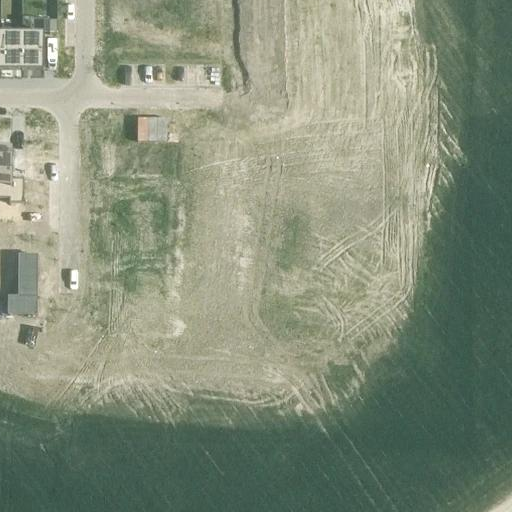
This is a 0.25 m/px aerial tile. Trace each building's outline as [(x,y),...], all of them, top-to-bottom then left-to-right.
[(120,6),(120,22),(128,22),(128,21),(156,21),(156,20),(156,6),(120,6)] [(203,6),(203,14),(215,14),(215,6),(203,6)] [(128,22),(128,36),(164,36),(164,20),(156,20),(156,21),(128,21),(128,22)] [(49,21),(49,33),(57,33),(57,21),(49,21)] [(203,28),(203,36),(215,36),(215,28),(203,28)] [(0,32),(0,71),(21,72),(22,33),(0,32)] [(22,33),(21,72),(44,72),(44,33),(22,33)] [(128,36),(128,52),(164,52),(164,37),(164,36),(128,36)] [(203,36),(203,44),(215,44),(215,36),(203,36)] [(203,143),(203,151),(215,151),(215,143),(203,143)] [(0,200),(8,200),(8,205),(23,205),(24,180),(11,180),(11,148),(10,148),(10,151),(0,150),(0,200)] [(101,148),(100,164),(136,164),(136,148),(101,148)] [(100,164),(100,179),(136,179),(136,164),(100,164)] [(172,175),(172,183),(184,183),(184,175),(172,175)] [(184,175),(184,183),(196,183),(196,175),(184,175)] [(100,179),(100,194),(136,194),(136,179),(100,179)] [(100,194),(100,209),(136,209),(136,194),(100,194)] [(171,205),(171,213),(183,213),(183,205),(171,205)] [(183,205),(183,213),(195,213),(195,205),(183,205)] [(100,209),(100,224),(136,224),(136,209),(100,209)] [(100,224),(100,239),(136,239),(136,224),(100,224)] [(171,235),(171,243),(183,243),(183,235),(171,235)] [(183,235),(183,243),(195,243),(195,235),(183,235)] [(100,239),(100,254),(136,254),(136,239),(100,239)] [(100,254),(100,269),(136,269),(136,254),(100,254)] [(9,298),(9,316),(37,317),(37,257),(19,256),(19,298),(9,298)] [(171,265),(171,273),(183,273),(183,265),(171,265)] [(183,265),(183,273),(195,273),(195,265),(183,265)] [(100,269),(100,285),(108,285),(108,284),(127,284),(136,284),(136,283),(136,269),(100,269)] [(127,284),(127,307),(146,307),(146,283),(136,283),(136,284),(127,284)] [(202,283),(202,291),(214,291),(214,283),(202,283)] [(108,285),(108,307),(127,307),(127,284),(108,284),(108,285)] [(202,291),(202,299),(214,299),(214,291),(202,291)]
